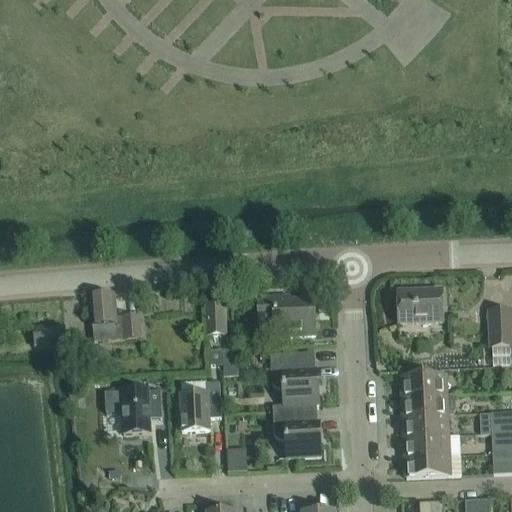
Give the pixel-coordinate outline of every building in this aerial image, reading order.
[(399,327),(442,325),(441,293),(398,294),(399,327)] [(116,323),(114,298),(90,300),(93,345),(139,341),(137,319),(124,320),(124,322),(116,323)] [(289,306),(289,300),(258,302),(259,328),(272,327),(273,340),(315,339),(313,303),(299,304),(299,306),(289,306)] [(207,338),(225,337),(223,308),(206,309),(207,338)] [(511,329),(511,313),(489,314),(490,350),(503,349),(504,369),(511,368),(511,371),(511,370),(511,329)] [(64,328),(27,331),(29,350),(65,347),(64,328)] [(209,369),(223,368),(222,354),(208,355),(209,369)] [(309,374),(308,356),(270,358),(271,385),(271,386),(272,388),(273,389),(274,390),(276,392),(277,392),(279,392),(281,392),(283,392),(284,409),(284,410),(310,408),(310,409),(318,409),(317,373),(309,374)] [(402,401),(445,399),(444,378),(401,380),(402,401)] [(209,422),(221,421),(219,386),(206,386),(181,386),(182,397),(180,397),(182,435),(210,434),(209,422)] [(161,417),(160,393),(104,396),(105,416),(122,415),(123,438),(150,437),(149,418),(161,417)] [(453,401),(453,399),(445,399),(402,401),(403,420),(453,418),(453,416),(456,413),(455,404),(453,401)] [(311,426),(310,409),(310,408),(284,410),(284,409),(272,410),(274,437),(274,439),(275,440),(276,441),(278,443),(280,444),(281,444),(283,444),(285,444),(286,462),(321,460),(319,425),(311,426)] [(511,435),(511,415),(490,416),(491,429),(497,429),(497,436),(511,435)] [(404,441),(447,439),(446,418),(454,418),(453,418),(403,420),(404,441)] [(511,435),(497,436),(497,429),(491,429),(492,450),(511,449),(511,435)] [(466,449),(490,447),(490,438),(466,440),(466,449)] [(447,439),(404,441),(405,462),(448,460),(447,439)] [(492,463),(511,462),(511,449),(492,450),(492,463)] [(246,452),(227,453),(228,475),(247,474),(246,452)] [(406,482),(449,480),(461,479),(460,459),(448,460),(405,462),(406,482)] [(493,478),(511,477),(511,462),(492,463),(493,478)] [(465,511),(476,511),(476,503),(465,504),(465,511)] [(476,511),(488,511),(488,503),(476,503),(476,511)]
